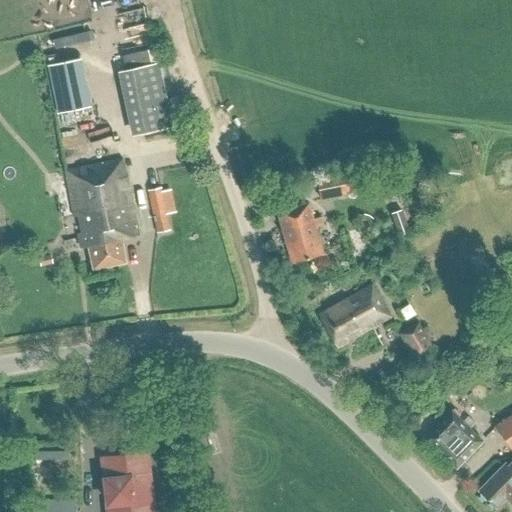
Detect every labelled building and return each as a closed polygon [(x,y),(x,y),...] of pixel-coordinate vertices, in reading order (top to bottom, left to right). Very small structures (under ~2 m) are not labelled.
[(57,114),(89,108),(79,59),(47,66),(57,114)] [(173,127),(159,62),(121,70),(136,135),(173,127)] [(57,128),(61,145),(81,141),(77,123),(57,128)] [(122,159),(64,172),(82,248),(89,246),(94,270),(126,262),(121,239),(139,235),(122,159)] [(317,180),(320,200),(350,193),(345,173),(317,180)] [(160,187),(147,190),(158,233),(170,230),(160,187)] [(309,203),(278,212),(292,263),(323,254),(316,228),(322,226),(320,217),(313,219),(309,203)] [(36,258),(38,266),(50,264),(48,256),(36,258)] [(490,280),(501,320),(511,316),(511,284),(509,275),(490,280)] [(390,317),(371,286),(318,316),(337,348),(390,317)] [(418,323),(400,335),(414,359),(433,350),(418,323)] [(511,352),(511,345),(511,344),(502,351),(506,357),(511,352)] [(453,411),(425,437),(455,468),(482,443),(453,411)] [(511,415),(496,426),(511,451),(511,415)] [(143,455),(110,459),(112,479),(106,479),(109,501),(114,501),(115,511),(149,507),(143,455)] [(511,504),(511,460),(507,466),(505,465),(479,490),(495,507),(505,497),(511,504)] [(41,507),(41,511),(75,511),(75,500),(46,500),(46,507),(41,507)]
